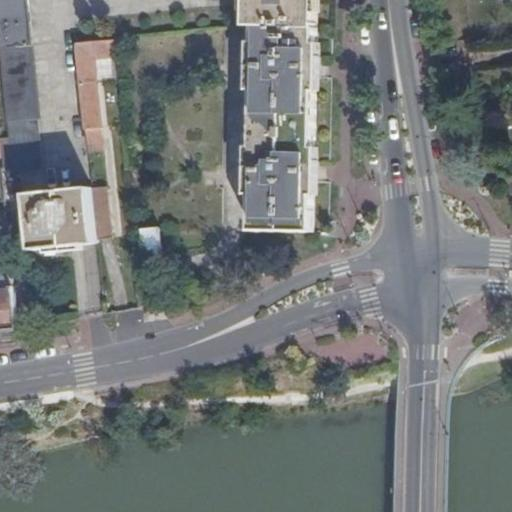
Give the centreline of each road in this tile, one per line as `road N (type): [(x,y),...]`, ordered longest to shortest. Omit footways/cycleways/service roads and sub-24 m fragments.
road 1 (secondary): [(421,253),(387,0)]
road 2 (secondary): [(427,511),(425,289)]
road 3 (tertiary): [(421,253),(299,283),(232,330)]
road 4 (tertiary): [(232,330),(425,289)]
road 5 (tertiary): [(232,330),(84,370)]
